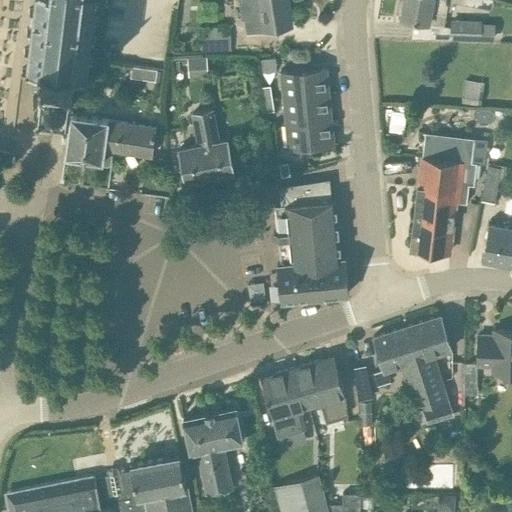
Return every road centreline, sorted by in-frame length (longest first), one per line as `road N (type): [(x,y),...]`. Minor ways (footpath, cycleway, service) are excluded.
road 1 (tertiary): [(0,407),(47,409),(133,393),(380,303)]
road 2 (tertiary): [(380,303),(359,0)]
road 3 (residential): [(0,366),(25,244),(21,226),(0,208)]
road 4 (unclassified): [(511,283),(449,280),(380,303)]
road 5 (residential): [(126,207),(48,198),(0,206)]
